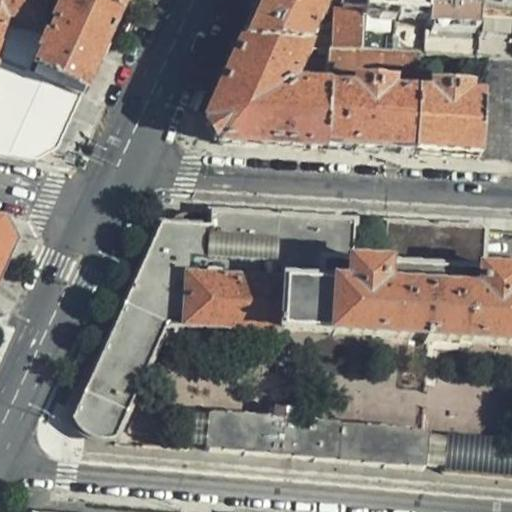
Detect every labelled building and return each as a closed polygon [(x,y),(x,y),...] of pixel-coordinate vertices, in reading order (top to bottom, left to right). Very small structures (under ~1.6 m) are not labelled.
[(0,0),(0,55),(8,18),(46,26),(56,0),(0,0)] [(102,55),(120,15),(88,0),(68,0),(35,75),(84,95),(102,55)] [(127,0),(88,0),(120,15),(127,0)] [(264,0),(243,46),(304,50),(324,7),(308,0),(264,0)] [(308,0),(324,7),(335,12),(361,14),(362,0),(308,0)] [(426,0),(362,0),(361,14),(361,25),(380,27),(380,37),(404,38),(405,28),(424,29),(426,0)] [(478,0),(426,0),(424,29),(422,58),(475,60),(478,0)] [(490,61),(511,62),(511,0),(478,0),(475,60),(490,61)] [(220,145),(322,151),(326,91),(292,89),(288,82),(304,50),(243,46),(208,124),(214,135),(220,145)] [(419,57),(358,53),(328,51),(326,76),(335,77),(336,70),(409,74),(408,82),(417,82),(419,57)] [(485,161),(511,162),(511,62),(490,61),(485,161)] [(79,107),(84,95),(0,62),(0,156),(37,163),(48,157),(58,150),(79,107)] [(413,157),(416,96),(394,94),(395,88),(376,87),(375,112),(369,112),(370,87),(353,86),(353,92),(326,91),(322,151),(413,157)] [(413,157),(478,161),(481,101),(466,99),(467,93),(431,91),(431,97),(416,96),(413,157)] [(167,327),(511,347),(511,276),(484,275),(449,272),(451,229),(426,227),(421,271),(385,268),(353,266),(334,265),(338,223),(209,215),(210,230),(162,226),(72,421),(81,431),(88,436),(100,440),(109,441),(114,441),(167,327)] [(0,220),(0,284),(5,272),(17,247),(6,222),(0,220)] [(354,252),(357,224),(338,223),(334,265),(353,266),(354,252)] [(421,271),(426,227),(389,225),(386,255),(385,268),(421,271)] [(484,275),(487,231),(451,229),(449,272),(484,275)] [(353,266),(385,268),(386,255),(354,252),(353,266)] [(206,428),(203,454),(276,460),(280,420),(207,414),(206,428)] [(280,420),(276,460),(337,466),(341,425),(280,420)] [(341,425),(337,466),(426,473),(428,445),(429,432),(341,425)] [(188,426),(185,452),(203,454),(206,428),(188,426)] [(428,445),(426,473),(442,475),(443,447),(428,445)]
